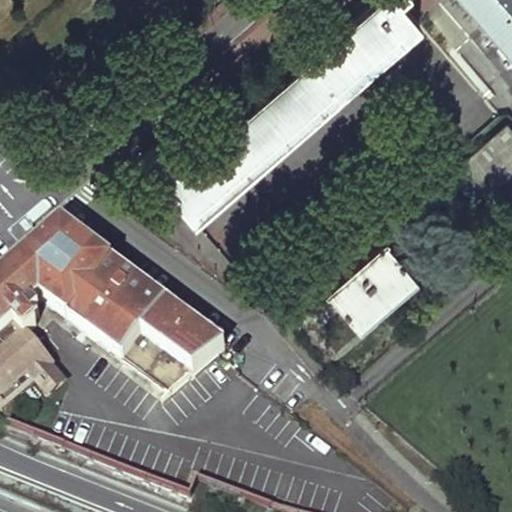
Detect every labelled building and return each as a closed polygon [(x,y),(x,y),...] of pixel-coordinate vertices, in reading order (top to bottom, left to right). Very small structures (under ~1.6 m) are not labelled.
[(183,208),(192,219),(418,22),(402,5),(397,0),(373,0),(178,169),(156,145),(140,161),(183,208)] [(511,0),(460,0),(511,59),(511,0)] [(511,130),(510,128),(464,168),(483,189),(488,196),(511,174),(511,130)] [(470,201),(483,189),(464,168),(459,163),(447,173),(470,201)] [(0,338),(43,302),(169,397),(227,350),(102,257),(96,252),(64,229),(0,283),(0,338)] [(385,246),(328,295),(346,316),(356,329),(373,314),(376,318),(402,295),(398,291),(413,279),(385,246)] [(54,393),(6,338),(0,342),(0,416),(26,395),(37,408),(54,393)]
